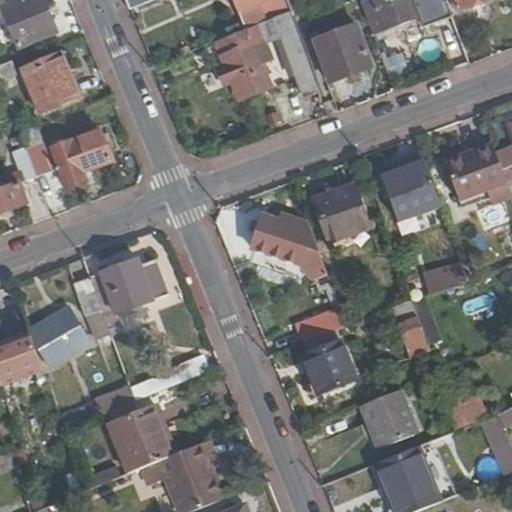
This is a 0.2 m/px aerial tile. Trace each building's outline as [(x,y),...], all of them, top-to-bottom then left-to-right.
[(26,0),(3,10),(19,49),(58,33),(44,0),(26,0)] [(123,0),(129,12),(152,2),(151,0),(123,0)] [(271,0),(233,0),(239,13),(271,1),(271,0)] [(283,0),(287,10),(301,6),(298,0),(283,0)] [(389,0),(377,0),(361,6),(372,36),(419,19),(412,0),(408,0),(392,6),(389,0)] [(451,0),(456,10),(482,0),(451,0)] [(243,28),(259,21),(256,13),(240,20),(243,28)] [(295,95),(315,87),(288,13),(255,27),(262,45),(269,42),(284,80),(289,78),(295,95)] [(255,27),(212,45),(221,66),(213,70),(220,87),(227,84),(235,103),(269,89),(259,65),(252,48),(262,45),(255,27)] [(311,42),(312,44),(327,85),(369,70),(353,27),(311,42)] [(445,48),(454,69),(469,64),(460,42),(445,48)] [(268,62),(262,45),(252,48),(259,65),(268,62)] [(391,57),(394,73),(412,70),(409,53),(391,57)] [(61,56),(23,72),(41,116),(79,100),(61,56)] [(12,62),(0,67),(0,75),(3,82),(18,76),(12,62)] [(502,171),(508,188),(511,186),(511,127),(511,128),(511,130),(511,152),(497,158),(502,171)] [(51,150),(65,190),(86,182),(83,173),(111,164),(100,133),(51,150)] [(41,146),(27,151),(37,178),(51,173),(41,146)] [(493,206),(511,199),(511,198),(508,188),(502,171),(497,158),(493,147),(443,165),(460,209),(490,198),(493,206)] [(27,151),(26,148),(13,152),(24,182),(0,190),(0,214),(27,205),(34,224),(51,218),(37,178),(27,151)] [(408,218),(440,206),(424,162),(382,178),(390,200),(400,196),(408,218)] [(328,250),(372,233),(358,194),(329,205),(327,199),(311,205),(328,250)] [(313,278),(327,272),(310,226),(280,216),(278,221),(262,216),(262,217),(254,215),(244,246),(284,259),(289,244),(293,245),(295,239),(298,240),(313,278)] [(401,221),(389,227),(392,236),(405,231),(401,221)] [(136,260),(88,278),(101,311),(112,342),(119,339),(124,337),(119,323),(115,314),(134,307),(167,294),(154,261),(139,267),(136,260)] [(443,291),(466,282),(460,265),(449,269),(451,273),(438,278),(443,291)] [(101,311),(88,278),(75,283),(88,316),(101,311)] [(115,314),(119,323),(137,316),(134,307),(115,314)] [(70,314),(31,333),(51,370),(90,347),(70,314)] [(303,342),(336,330),(331,317),(298,330),(303,342)] [(429,345),(418,318),(401,325),(410,352),(429,345)] [(341,343),(336,330),(303,342),(309,356),(341,343)] [(0,386),(2,391),(44,376),(28,334),(0,344),(0,386)] [(112,342),(123,370),(130,367),(119,339),(112,342)] [(356,379),(341,343),(309,356),(304,358),(318,394),(356,379)] [(470,381),(480,376),(477,367),(466,372),(470,381)] [(402,381),(378,390),(381,396),(404,387),(402,381)] [(134,401),(152,394),(147,382),(130,389),(134,401)] [(100,414),(132,402),(126,385),(94,397),(100,414)] [(397,395),(358,411),(377,454),(415,439),(397,395)] [(456,428),(486,416),(478,397),(448,409),(456,428)] [(84,402),(69,408),(73,418),(88,412),(84,402)] [(157,462),(176,454),(156,402),(105,423),(126,474),(157,462)] [(511,408),(501,414),(507,428),(511,425),(511,408)] [(497,415),(480,423),(493,451),(510,443),(497,415)] [(216,460),(208,440),(176,454),(157,462),(176,511),(191,511),(224,498),(210,462),(216,460)] [(421,447),(374,466),(392,511),(419,511),(444,502),(421,447)] [(15,471),(19,482),(31,478),(19,448),(7,453),(15,471)] [(0,476),(15,471),(7,453),(0,456),(0,476)] [(93,471),(95,484),(118,481),(116,467),(93,471)]
